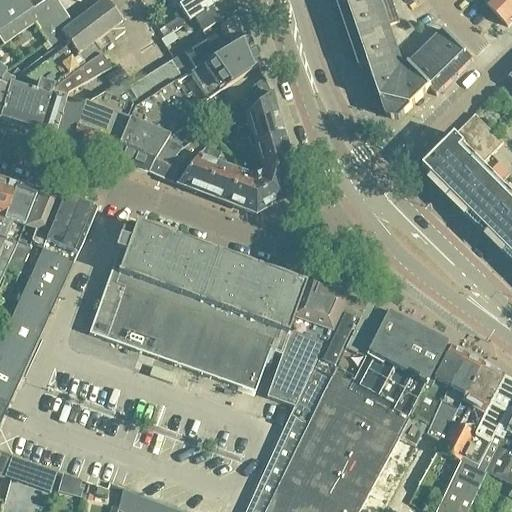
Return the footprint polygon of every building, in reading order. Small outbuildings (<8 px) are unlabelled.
[(0,0),(0,32),(37,8),(30,0),(0,0)] [(61,31),(71,24),(55,0),(47,0),(37,8),(0,32),(0,41),(3,46),(34,25),(53,51),(68,41),(61,31)] [(93,43),(119,22),(101,0),(71,24),(61,31),(68,41),(77,54),(93,43)] [(192,21),(224,0),(188,0),(185,2),(178,6),(184,15),(159,30),(163,38),(182,27),(192,21)] [(202,34),(209,30),(235,13),(228,0),(224,0),(192,21),(182,27),(186,34),(197,27),(201,34),(202,33),(202,34)] [(402,67),(388,27),(399,23),(391,0),(334,0),(359,69),(368,66),(386,118),(398,121),(429,90),(436,97),(473,61),(444,31),(407,68),(402,67)] [(511,22),(511,0),(491,0),(486,5),(507,27),(511,22)] [(248,41),(237,17),(236,17),(219,28),(226,42),(219,46),(220,47),(223,54),(247,41),(248,41)] [(192,71),(223,54),(220,47),(209,30),(202,34),(206,39),(169,62),(179,78),(192,71)] [(192,71),(209,99),(259,67),(258,65),(257,65),(247,41),(223,54),(192,71)] [(67,94),(106,72),(95,58),(52,88),(48,90),(51,91),(38,135),(53,140),(64,104),(67,94)] [(85,150),(112,159),(134,109),(157,93),(177,80),(179,78),(169,62),(132,86),(128,79),(103,94),(104,94),(81,109),(80,109),(78,119),(93,124),(85,150)] [(120,68),(106,76),(112,86),(126,78),(120,68)] [(0,111),(7,86),(8,84),(16,77),(14,74),(6,80),(3,76),(0,79),(0,111)] [(251,107),(269,92),(263,79),(242,96),(251,107)] [(177,80),(157,93),(134,109),(112,159),(148,174),(170,139),(176,135),(200,116),(177,80)] [(0,123),(38,135),(51,91),(48,90),(52,88),(38,84),(35,94),(7,86),(0,111),(0,123)] [(249,129),(277,118),(270,95),(234,126),(238,131),(245,125),(244,124),(247,122),(249,129)] [(219,114),(226,124),(243,110),(236,101),(219,114)] [(64,104),(53,140),(70,145),(78,119),(80,109),(64,104)] [(511,202),(478,169),(503,144),(475,116),(423,168),(431,177),(428,180),(511,264),(511,202)] [(283,139),(277,118),(249,129),(250,135),(247,136),(251,151),(254,150),(254,149),(283,139)] [(85,150),(93,124),(78,119),(70,145),(71,145),(85,150)] [(163,180),(182,151),(188,145),(176,135),(170,139),(148,174),(163,180)] [(176,186),(191,167),(197,157),(206,150),(196,139),(188,145),(182,151),(163,180),(176,186)] [(290,164),(283,139),(254,149),(254,150),(257,157),(253,158),(257,173),(257,175),(290,164)] [(204,196),(216,164),(220,154),(208,149),(206,150),(197,157),(191,167),(176,186),(204,196)] [(270,208),(252,176),(248,167),(240,162),(236,173),(238,174),(226,205),(255,216),(270,208)] [(226,205),(238,174),(236,173),(216,164),(204,196),(226,205)] [(270,208),(283,200),(292,169),(290,164),(257,175),(252,176),(270,208)] [(0,230),(2,226),(16,186),(0,181),(0,230)] [(0,259),(8,242),(17,244),(38,192),(16,186),(2,226),(0,230),(0,259)] [(48,236),(63,200),(38,192),(17,244),(2,278),(3,279),(0,286),(0,296),(8,300),(31,246),(42,250),(48,236)] [(0,342),(0,401),(8,405),(80,249),(97,211),(63,200),(48,236),(42,250),(0,342)] [(289,334),(306,286),(290,280),(182,241),(138,225),(134,224),(134,225),(135,226),(133,231),(127,234),(121,231),(114,250),(118,251),(88,335),(135,352),(138,353),(173,365),(175,366),(175,367),(179,368),(216,381),(220,382),(246,391),(254,394),(269,353),(281,357),(289,334)] [(317,362),(347,300),(306,286),(289,334),(281,357),(266,399),(294,409),(295,405),(318,363),(317,362)] [(344,351),(365,308),(347,300),(317,362),(318,363),(334,371),(344,351)] [(365,362),(388,318),(386,317),(365,308),(344,351),(365,362)] [(265,511),(357,511),(360,508),(365,498),(371,487),(382,466),(397,438),(406,419),(446,347),(414,331),(388,318),(365,362),(344,351),(334,371),(265,511)] [(426,430),(448,391),(466,358),(449,349),(446,347),(406,419),(426,430)] [(464,400),(481,366),(479,365),(466,358),(448,391),(426,430),(429,431),(426,437),(439,443),(454,418),(456,419),(459,414),(457,413),(464,400)] [(265,511),(334,371),(318,363),(295,405),(294,409),(288,422),(289,422),(246,511),(265,511)] [(440,443),(436,450),(457,462),(484,413),(502,379),(481,366),(464,400),(457,413),(459,414),(456,419),(454,418),(439,443),(440,443)] [(509,425),(511,420),(511,383),(502,379),(484,413),(457,462),(460,463),(456,470),(457,471),(437,511),(467,511),(485,475),(476,470),(488,446),(490,447),(493,439),(497,441),(506,423),(509,425)] [(0,423),(8,405),(0,401),(0,423)] [(406,419),(397,438),(415,447),(422,435),(426,437),(429,431),(426,430),(406,419)] [(511,454),(511,420),(509,425),(506,423),(497,441),(500,442),(485,473),(511,486),(511,459),(510,458),(511,454)] [(397,438),(382,466),(403,478),(419,449),(415,447),(397,438)] [(7,474),(12,459),(1,456),(0,458),(0,479),(5,481),(7,474)] [(12,459),(7,474),(21,480),(27,465),(12,459)] [(382,466),(377,476),(398,488),(403,478),(382,466)] [(377,476),(371,487),(392,498),(398,488),(377,476)] [(371,487),(365,498),(386,509),(392,498),(371,487)] [(118,511),(119,511),(128,511),(134,494),(124,490),(122,496),(118,511)] [(128,511),(139,511),(144,498),(134,494),(128,511)] [(139,511),(151,511),(154,502),(144,498),(139,511)] [(365,498),(360,508),(366,511),(384,511),(386,509),(365,498)] [(151,511),(162,511),(164,506),(154,502),(151,511)]
